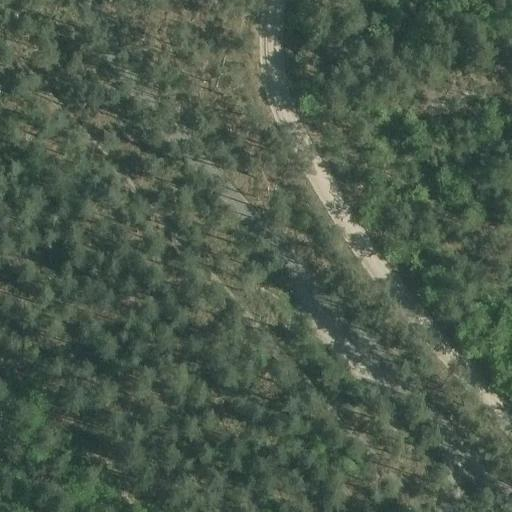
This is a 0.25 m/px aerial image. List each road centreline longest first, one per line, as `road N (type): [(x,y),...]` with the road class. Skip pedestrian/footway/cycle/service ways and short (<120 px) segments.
road 1 (unclassified): [(445,511),(452,437),(148,102),(85,0)]
road 2 (track): [(423,511),(0,43)]
road 3 (track): [(511,424),(347,225),(306,157),(270,74),(272,0)]
road 4 (track): [(140,511),(178,469),(326,443),(383,423),(415,391)]
